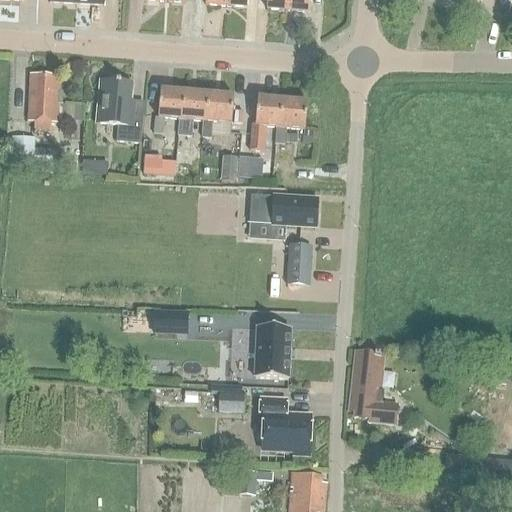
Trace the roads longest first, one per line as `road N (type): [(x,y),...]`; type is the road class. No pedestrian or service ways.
road 1 (residential): [(331,511),(361,62)]
road 2 (residential): [(361,62),(0,39)]
road 3 (residential): [(511,63),(361,62)]
